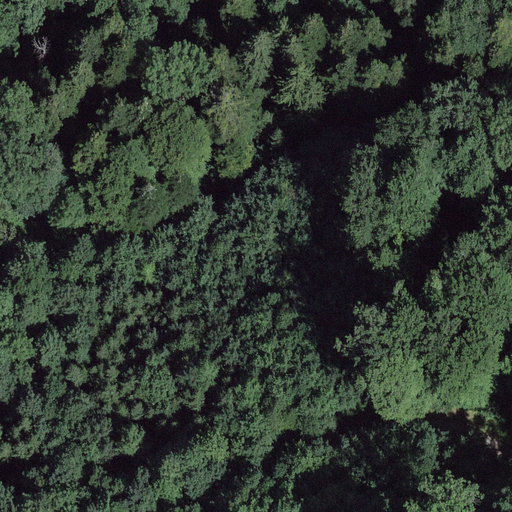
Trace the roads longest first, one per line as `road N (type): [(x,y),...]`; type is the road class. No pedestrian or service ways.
road 1 (track): [(0,243),(113,266),(165,254),(235,215),(304,162),(403,129),(511,137)]
road 2 (track): [(511,453),(465,430),(355,436),(204,511)]
